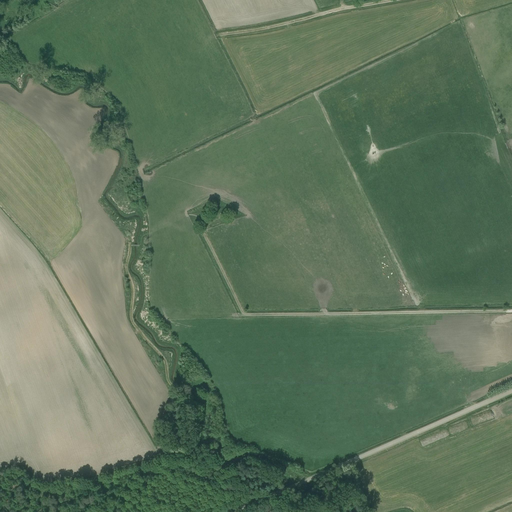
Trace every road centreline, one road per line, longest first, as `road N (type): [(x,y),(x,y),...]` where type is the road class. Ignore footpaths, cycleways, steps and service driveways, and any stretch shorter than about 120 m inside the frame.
road 1 (track): [(201,230),(241,313),(511,309)]
road 2 (unclassified): [(227,511),(511,390)]
road 3 (track): [(394,0),(223,33)]
